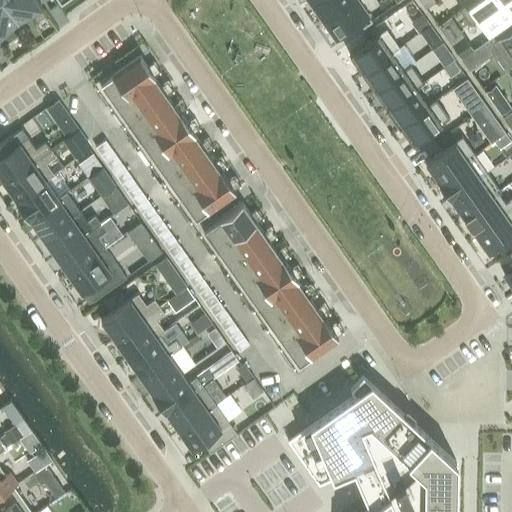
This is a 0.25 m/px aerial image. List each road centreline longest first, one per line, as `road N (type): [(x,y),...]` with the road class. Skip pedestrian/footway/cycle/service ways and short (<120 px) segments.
road 1 (residential): [(262,0),(484,315),(409,368),(149,0)]
road 2 (residential): [(0,245),(185,510)]
road 3 (residential): [(0,91),(130,0)]
